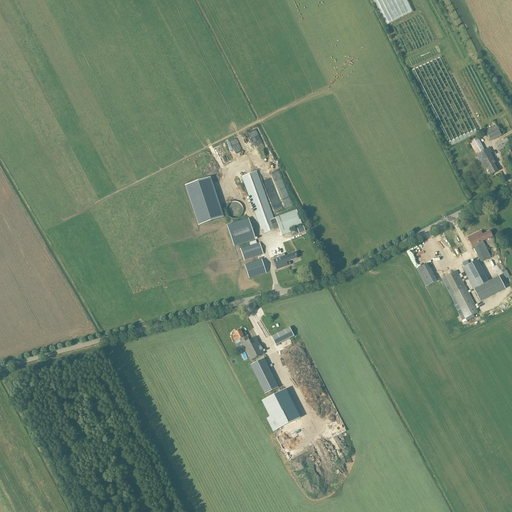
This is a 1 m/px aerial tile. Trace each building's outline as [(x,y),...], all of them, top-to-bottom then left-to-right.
[(485,131),(490,141),(500,135),(495,126),(485,131)] [(470,142),(477,155),(484,168),(488,167),(492,174),(498,171),(494,164),(495,163),(490,154),(492,153),(489,148),(484,150),(483,147),(478,137),(470,142)] [(496,142),(498,150),(510,145),(508,138),(496,142)] [(275,222),(257,171),(251,173),(242,176),(261,229),(263,229),(265,233),(279,227),(281,231),(301,224),(296,210),(275,217),(277,222),(275,222)] [(288,197),(281,175),(273,178),(280,199),(288,197)] [(183,183),(193,224),(220,217),(210,176),(183,183)] [(235,201),(234,201),(233,201),(233,202),(232,202),(231,202),(230,203),(229,203),(228,204),(227,205),(227,206),(226,207),(226,208),(226,209),(226,210),(226,211),(226,212),(226,213),(227,214),(227,215),(228,216),(229,217),(230,218),(231,218),(232,218),(233,219),(234,219),(235,219),(236,219),(237,218),(238,218),(239,218),(240,217),(240,216),(241,216),(242,215),(242,214),(242,213),(243,212),(243,211),(243,210),(243,209),(243,208),(242,207),(242,206),(242,205),(241,204),(240,204),(240,203),(239,203),(238,202),(237,202),(236,202),(235,201)] [(255,240),(248,218),(227,225),(234,247),(255,240)] [(491,258),(483,241),(493,236),(490,231),(480,236),(479,232),(467,238),(472,247),(473,246),(481,262),(491,258)] [(438,248),(449,242),(444,233),(433,239),(438,248)] [(285,256),(279,239),(268,243),(275,260),(273,261),(277,270),(288,265),(287,262),(297,258),(295,253),(285,256)] [(263,254),(260,242),(240,249),(244,261),(263,254)] [(415,252),(408,254),(412,263),(424,257),(419,245),(413,248),(415,252)] [(462,268),(480,302),(505,288),(498,276),(488,281),(477,260),(462,268)] [(437,281),(428,263),(416,269),(426,287),(437,281)] [(478,312),(457,271),(443,278),(465,319),(478,312)] [(442,281),(429,287),(434,297),(437,296),(439,299),(443,297),(441,293),(447,290),(442,281)] [(264,311),(266,310),(264,306),(256,309),(259,317),(265,315),(264,311)] [(271,336),(276,345),(294,336),(289,327),(271,336)] [(242,333),(240,329),(234,332),(236,335),(233,337),(235,341),(237,344),(241,342),(242,343),(241,344),(250,361),(265,354),(256,336),(249,340),(245,332),(242,333)] [(263,358),(249,363),(261,393),(275,388),(263,358)] [(258,398),(266,418),(265,418),(270,429),(296,420),(285,389),(258,398)] [(491,403),(488,405),(493,413),(496,411),(491,403)]
